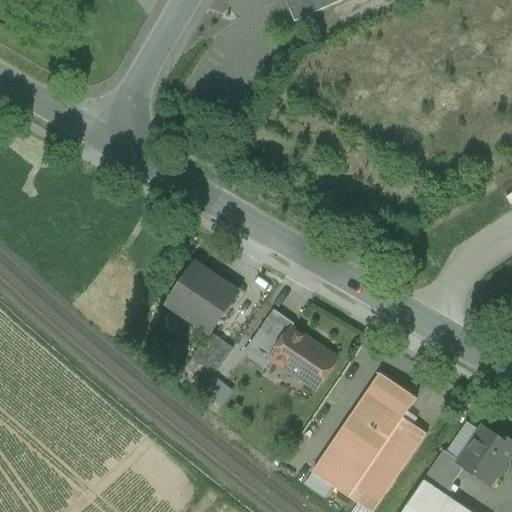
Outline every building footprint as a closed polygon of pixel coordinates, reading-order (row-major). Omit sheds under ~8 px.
[(284,0),(295,23),(346,0),(284,0)] [(193,245),(206,256),(215,244),(201,234),(193,245)] [(238,294),(195,265),(168,306),(209,334),(210,335),(211,334),(238,294)] [(295,325),(275,311),(254,341),(275,355),(292,330),(295,325)] [(337,360),(292,330),(275,355),(272,360),(317,390),(337,360)] [(233,349),(211,334),(210,335),(209,334),(192,359),(215,375),(233,349)] [(417,400),(380,375),(313,474),(331,487),(368,511),(374,511),(427,435),(404,419),(417,400)] [(497,439),(483,429),(460,462),(459,464),(465,468),(491,486),(511,455),(511,444),(499,436),(497,439)] [(460,462),(444,452),(424,482),(448,498),(452,492),(450,490),(465,468),(459,464),(460,462)] [(331,487),(313,474),(305,485),(323,498),(331,487)] [(468,511),(448,498),(424,482),(403,511),(468,511)]
